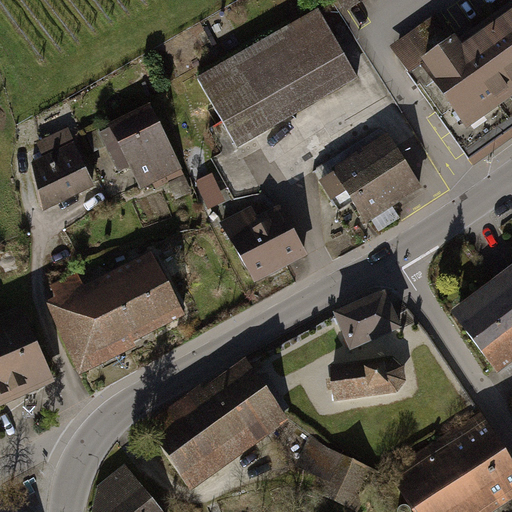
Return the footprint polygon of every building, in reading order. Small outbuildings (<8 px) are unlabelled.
[(406,72),(468,157),(511,125),(511,0),(508,0),(457,37),(454,33),(452,34),(437,13),(390,47),(408,71),(406,72)] [(319,8),(198,76),(237,145),(357,78),(319,8)] [(156,189),(185,174),(149,103),(108,123),(109,125),(98,131),(119,171),(129,166),(141,189),(153,183),(156,189)] [(472,165),(511,136),(511,125),(468,157),(472,165)] [(32,161),(42,209),(93,184),(67,126),(37,141),(42,156),(32,161)] [(364,223),(421,187),(387,133),(332,167),(334,172),(321,180),(331,196),(332,196),(340,209),(351,202),(364,223)] [(212,174),(196,182),(209,208),(225,200),(212,174)] [(219,222),(253,283),(308,253),(280,201),(257,213),(253,204),(219,222)] [(57,300),(47,306),(82,375),(136,348),(132,341),(183,314),(152,253),(85,287),(77,271),(49,285),(57,300)] [(511,262),(451,309),(497,374),(511,362),(511,262)] [(386,295),(340,317),(355,347),(400,326),(386,295)] [(0,404),(52,380),(19,308),(0,316),(0,404)] [(247,358),(147,428),(192,492),(293,422),(247,358)] [(395,358),(333,366),(337,400),(399,393),(407,383),(405,367),(395,358)] [(386,473),(410,511),(495,511),(511,501),(511,462),(479,413),(386,473)] [(357,511),(377,473),(309,440),(297,466),(320,477),(313,492),(355,511),(357,511)] [(97,483),(94,511),(161,511),(124,466),(97,483)]
